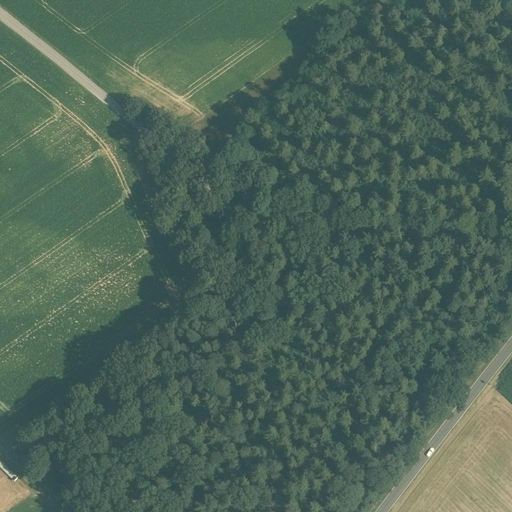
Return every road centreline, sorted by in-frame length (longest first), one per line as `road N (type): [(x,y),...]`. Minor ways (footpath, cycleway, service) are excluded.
road 1 (unclassified): [(511,237),(288,229),(256,220),(0,12)]
road 2 (secondary): [(511,346),(382,511)]
